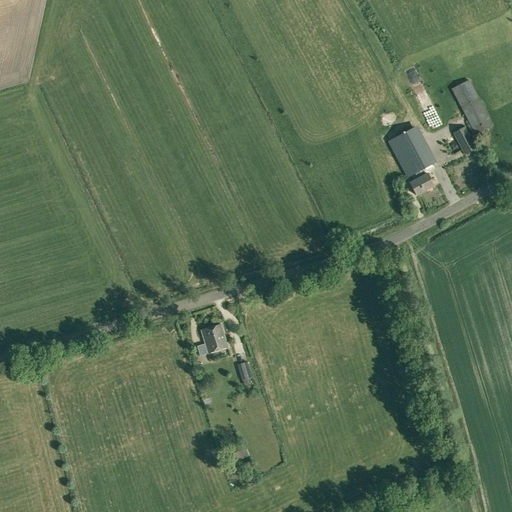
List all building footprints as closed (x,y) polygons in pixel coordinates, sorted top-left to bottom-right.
[(453,87),(476,133),(493,124),(470,78),(453,87)] [(453,133),(464,155),(478,148),(467,126),(453,133)] [(409,183),(416,195),(434,186),(427,173),(424,175),(422,170),(432,164),(413,128),(388,141),(407,177),(411,175),(414,181),(409,183)] [(201,330),(208,353),(228,347),(221,324),(201,330)] [(243,380),(244,385),(251,383),(249,379),(252,378),(248,362),(237,365),(242,381),(243,380)] [(228,455),(232,464),(249,456),(245,448),(228,455)]
